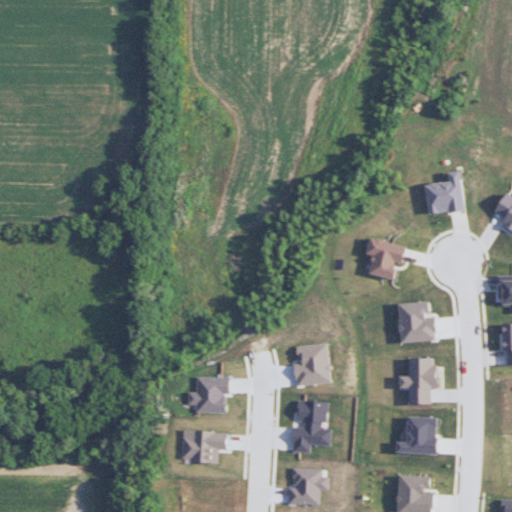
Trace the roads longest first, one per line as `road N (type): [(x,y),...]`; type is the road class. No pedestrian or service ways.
road 1 (residential): [(465,511),(474,350),(462,260)]
road 2 (residential): [(259,358),(253,511)]
